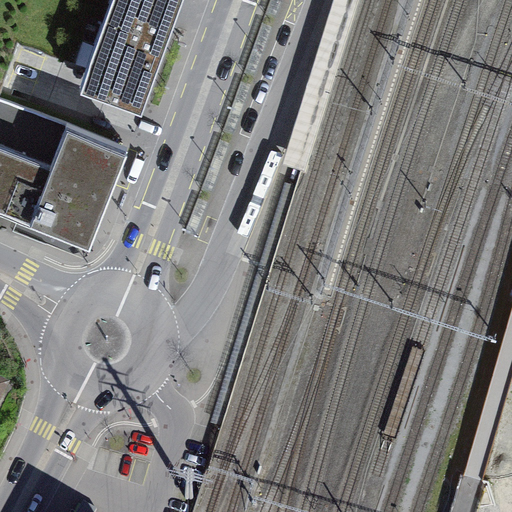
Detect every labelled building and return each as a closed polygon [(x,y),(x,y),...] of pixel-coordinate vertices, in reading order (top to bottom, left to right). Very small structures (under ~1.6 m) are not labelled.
[(111,0),(80,87),(141,109),(180,0),(111,0)] [(276,15),(281,0),(270,0),(266,11),(276,15)] [(357,0),(331,0),(281,161),(305,168),(357,0)] [(255,74),(272,27),(262,23),(245,70),(255,74)] [(234,132),(251,85),(241,81),(224,129),(234,132)] [(0,206),(92,244),(129,152),(60,124),(44,164),(0,145),(0,206)] [(212,191),(230,144),(220,140),(203,187),(212,191)] [(210,420),(221,423),(295,184),(284,180),(210,420)] [(197,234),(208,203),(198,199),(187,230),(197,234)] [(95,511),(96,510),(83,502),(77,511),(95,511)]
